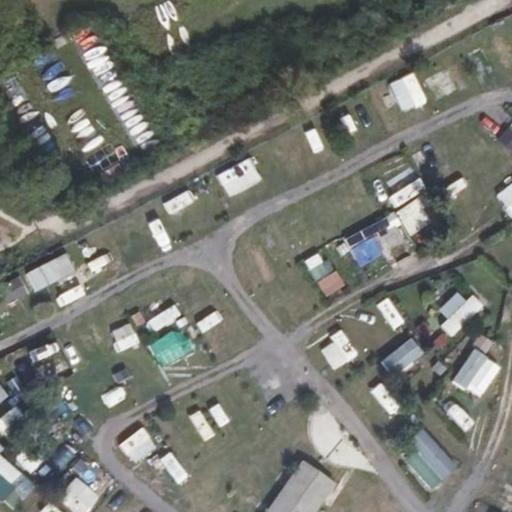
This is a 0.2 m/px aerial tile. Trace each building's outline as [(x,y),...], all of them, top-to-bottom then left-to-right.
[(426,78),(436,101),(458,92),(448,68),(426,78)] [(411,72),(387,83),(403,114),(426,102),(411,72)] [(350,127),(369,119),(360,98),(341,106),(350,127)] [(511,126),(511,125),(496,137),(508,153),(511,149),(511,126)] [(439,176),(466,164),(461,153),(435,165),(439,176)] [(395,206),(425,190),(419,180),(389,196),(395,206)] [(511,183),(496,195),(511,215),(511,183)] [(162,203),(175,226),(205,210),(192,186),(162,203)] [(400,222),(419,215),(425,230),(436,226),(425,198),(396,210),(400,222)] [(349,228),(379,212),(373,202),(343,217),(349,228)] [(378,236),(400,225),(393,212),(371,223),(378,236)] [(121,250),(149,238),(138,215),(110,227),(121,250)] [(300,245),(323,233),(318,222),(294,234),(300,245)] [(511,227),(484,238),(492,258),(511,250),(511,227)] [(357,245),(365,264),(383,256),(375,237),(357,245)] [(326,252),(307,259),(320,297),(339,290),(326,252)] [(29,287),(60,272),(54,260),(23,274),(29,287)] [(295,272),(276,282),(285,298),(304,288),(295,272)] [(183,286),(189,300),(206,294),(201,279),(183,286)] [(0,286),(0,304),(1,308),(16,303),(8,283),(0,286)] [(449,337),(482,307),(472,295),(438,325),(449,337)] [(392,346),(411,330),(382,296),(363,313),(392,346)] [(239,338),(250,331),(230,304),(220,312),(239,338)] [(146,321),(152,332),(181,316),(175,305),(146,321)] [(131,324),(112,330),(118,350),(138,344),(131,324)] [(150,342),(159,365),(192,352),(183,329),(150,342)] [(331,371),(356,358),(342,333),(317,346),(331,371)] [(93,334),(60,348),(72,373),(104,359),(93,334)] [(478,336),(450,385),(464,393),(492,345),(478,336)] [(409,338),(379,360),(392,377),(422,356),(409,338)] [(121,375),(144,368),(141,357),(118,364),(121,375)] [(0,396),(21,385),(8,362),(0,366),(0,396)] [(83,399),(103,386),(98,376),(77,389),(83,399)] [(373,417),(395,400),(388,391),(366,407),(373,417)] [(215,413),(227,431),(251,414),(238,396),(215,413)] [(0,420),(0,425),(14,434),(23,418),(7,408),(0,420)] [(197,425),(178,435),(190,458),(209,447),(197,425)] [(135,465),(157,447),(141,427),(119,445),(135,465)] [(273,427),(248,451),(256,460),(282,436),(273,427)] [(397,449),(432,488),(455,468),(420,428),(397,449)] [(47,481),(67,462),(53,446),(33,465),(47,481)] [(161,484),(183,475),(174,452),(152,460),(161,484)] [(0,457),(0,491),(18,505),(35,483),(0,457)] [(269,511),(317,511),(336,485),(304,463),(269,511)] [(72,477),(57,500),(76,511),(88,511),(100,494),(72,477)] [(241,496),(231,511),(260,511),(263,509),(241,496)]
